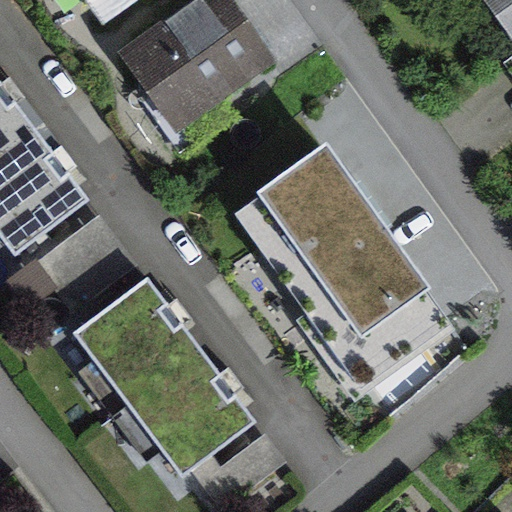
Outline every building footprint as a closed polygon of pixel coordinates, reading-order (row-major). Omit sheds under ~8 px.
[(281,53),(242,0),(194,0),(135,42),(191,118),(281,53)] [(511,0),(496,0),(511,22),(511,0)] [(0,153),(31,130),(0,88),(0,153)] [(0,229),(16,251),(84,201),(31,130),(0,153),(0,229)] [(355,397),(456,326),(323,141),(223,212),(355,397)] [(131,402),(199,352),(150,284),(82,334),(131,402)] [(181,469),(249,420),(199,352),(131,402),(181,469)]
